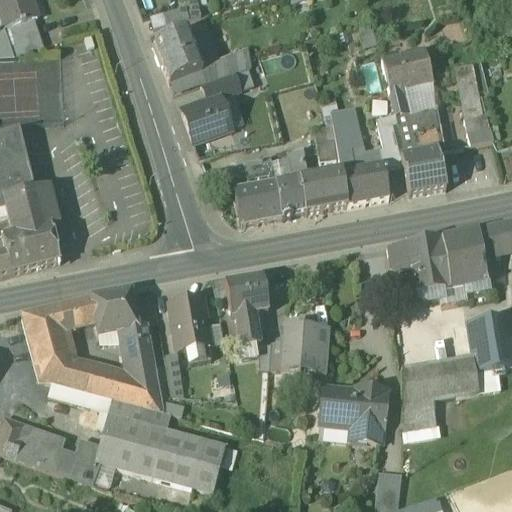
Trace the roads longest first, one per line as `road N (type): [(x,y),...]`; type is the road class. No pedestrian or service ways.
road 1 (secondary): [(203,261),(511,205)]
road 2 (tertiary): [(203,261),(107,0)]
road 3 (secondary): [(0,302),(203,261)]
